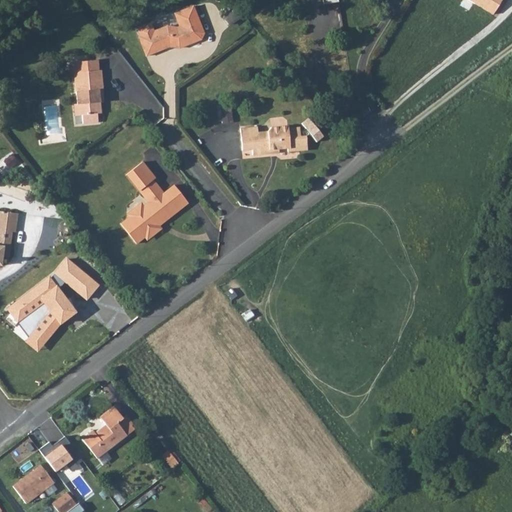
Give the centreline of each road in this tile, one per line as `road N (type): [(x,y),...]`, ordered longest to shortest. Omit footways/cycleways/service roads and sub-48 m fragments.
road 1 (residential): [(17,429),(252,241)]
road 2 (residential): [(252,241),(400,132)]
road 3 (track): [(400,132),(511,52)]
road 4 (residential): [(252,241),(173,135)]
